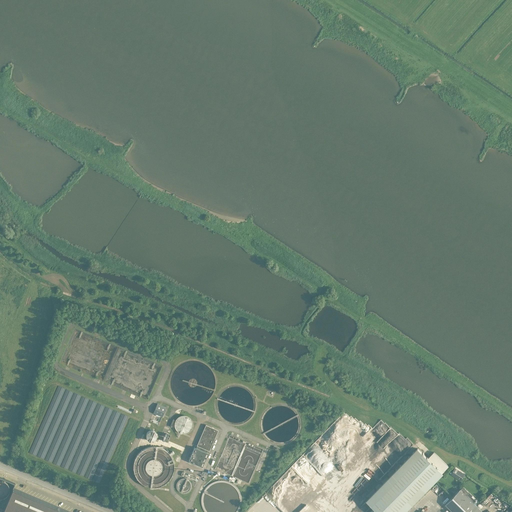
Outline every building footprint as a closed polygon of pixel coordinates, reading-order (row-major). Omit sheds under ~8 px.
[(153,413),(162,416),(166,407),(157,404),(153,413)] [(352,414),(342,425),(348,431),(350,428),(353,430),(357,426),(356,425),(361,420),(357,416),(356,417),(352,414)] [(205,425),(202,432),(196,447),(194,446),(188,460),(200,465),(206,451),(208,452),(218,429),(205,424),(205,425)] [(307,447),(303,451),(308,456),(312,452),(307,447)] [(437,476),(438,477),(439,476),(438,475),(442,472),(437,467),(438,466),(437,465),(436,466),(433,463),(433,462),(432,461),(432,462),(428,457),(427,456),(426,456),(423,453),(424,453),(423,452),(422,452),(417,447),(414,451),(413,451),(412,452),(413,452),(409,455),(408,456),(408,457),(405,460),(405,459),(404,460),(404,461),(401,464),(400,465),(397,468),(396,468),(395,469),(396,469),(367,499),(372,504),(372,505),(373,506),(373,505),(377,509),(377,510),(378,511),(378,510),(380,511),(402,511),(412,502),(413,503),(414,502),(413,501),(416,498),(417,498),(418,497),(417,497),(421,494),(422,493),(425,489),(425,490),(426,489),(426,488),(429,485),(429,486),(431,484),(430,484),(433,481),(434,481),(435,480),(434,480),(437,476)] [(450,473),(460,480),(465,473),(455,467),(450,473)] [(0,476),(0,494),(8,492),(4,476),(0,476)] [(72,511),(12,487),(1,511),(72,511)] [(484,511),(458,487),(444,502),(454,511),(484,511)] [(485,497),(480,503),(483,506),(488,500),(485,497)]
